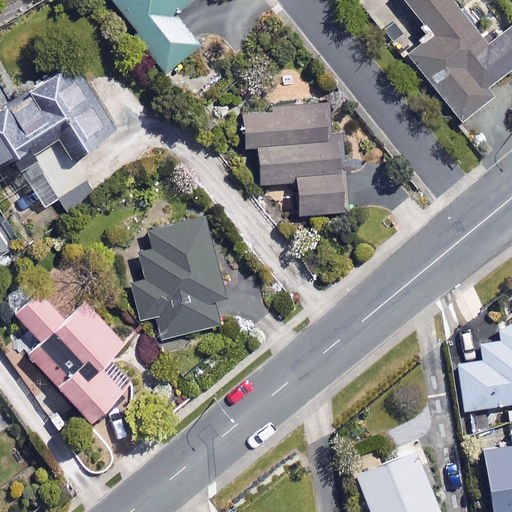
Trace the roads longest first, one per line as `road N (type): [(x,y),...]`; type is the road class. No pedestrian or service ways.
road 1 (tertiary): [(131,511),(480,223)]
road 2 (residential): [(480,223),(302,0)]
